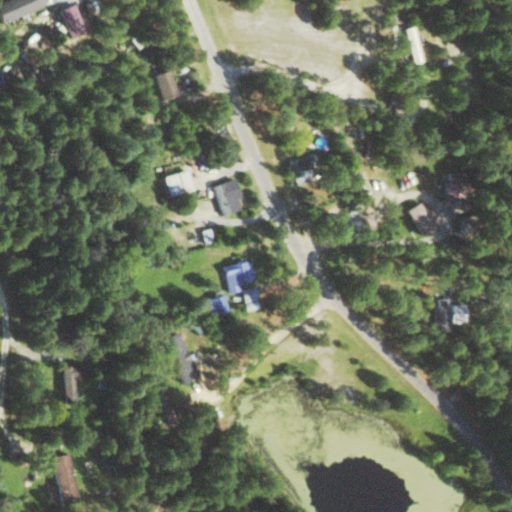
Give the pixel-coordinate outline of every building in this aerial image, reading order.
[(0,23),(45,4),(43,0),(2,0),(0,1),(0,23)] [(84,33),(76,4),(60,8),(68,38),(84,33)] [(91,73),(105,69),(102,59),(88,62),(91,73)] [(161,99),(178,94),(170,69),(153,74),(161,99)] [(288,159),(295,184),(318,178),(311,152),(288,159)] [(166,193),(191,190),(188,169),(164,173),(166,193)] [(239,207),(235,197),(240,196),(234,177),(211,184),(221,213),(239,207)] [(421,234),(440,223),(430,207),(425,210),(419,200),(406,209),(421,234)] [(228,292),(239,290),(238,282),(253,279),(250,259),(222,264),(228,292)] [(245,310),(258,307),(253,285),(240,288),(245,310)] [(203,298),(207,315),(227,310),(223,293),(203,298)] [(433,297),(434,330),(451,329),(451,319),(465,318),(465,303),(450,303),(450,296),(433,297)] [(195,377),(180,331),(163,337),(179,383),(195,377)] [(74,376),(80,376),(80,364),(61,364),(62,398),(74,398),(74,376)] [(51,455),(59,503),(77,500),(68,452),(51,455)]
